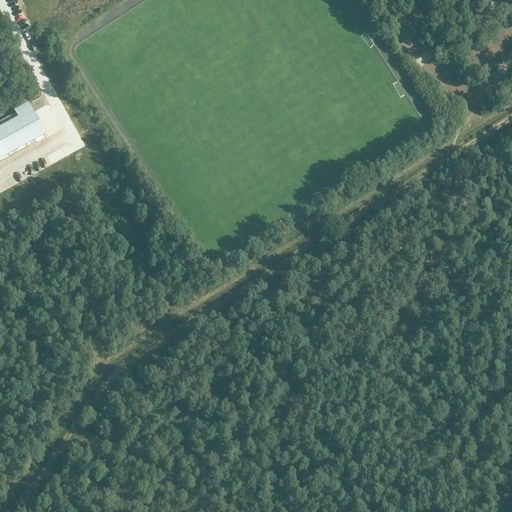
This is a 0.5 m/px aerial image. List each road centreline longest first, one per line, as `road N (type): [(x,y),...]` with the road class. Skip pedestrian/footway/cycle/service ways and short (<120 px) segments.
road 1 (track): [(13,511),(118,370),(511,116)]
road 2 (track): [(56,453),(98,441),(211,511)]
